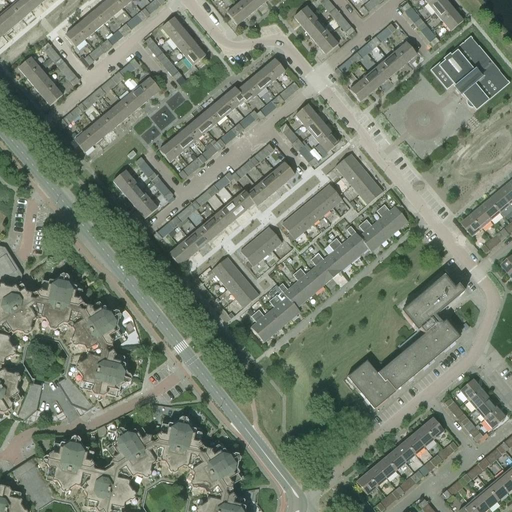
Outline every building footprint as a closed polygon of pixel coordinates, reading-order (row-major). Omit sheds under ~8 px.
[(19,0),(10,8),(21,21),(31,13),(19,0)] [(40,5),(36,0),(19,0),(31,13),(40,5)] [(113,17),(122,10),(113,0),(108,0),(102,5),(113,17)] [(113,0),(122,10),(131,2),(129,0),(113,0)] [(246,19),(255,11),(246,0),(243,0),(236,6),(246,19)] [(265,3),(262,0),(246,0),(255,11),(265,3)] [(447,3),(443,0),(431,0),(426,4),(434,13),(447,3)] [(442,23),(454,13),(447,3),(434,13),(442,23)] [(404,13),(410,8),(406,4),(400,9),(404,13)] [(103,25),(113,17),(102,5),(93,13),(103,25)] [(246,19),(236,6),(226,14),(236,27),(246,19)] [(364,16),(368,13),(363,7),(359,11),(364,16)] [(21,21),(10,8),(1,16),(12,29),(21,21)] [(293,18),(301,28),(314,17),(306,8),(293,18)] [(144,10),(140,13),(145,19),(149,16),(144,10)] [(329,15),(332,18),(338,13),(335,10),(329,15)] [(94,33),(103,25),(93,13),(83,21),(94,33)] [(145,19),(140,13),(137,16),(142,22),(145,19)] [(341,17),(338,13),(332,18),(335,22),(341,17)] [(454,13),(442,23),(450,33),(462,22),(454,13)] [(1,16),(0,16),(0,34),(2,37),(12,29),(1,16)] [(301,28),(309,37),(322,27),(314,17),(301,28)] [(161,29),(169,39),(181,29),(173,19),(161,29)] [(413,25),(416,28),(422,23),(419,20),(413,25)] [(83,21),(74,28),(84,41),(94,33),(83,21)] [(425,27),(422,23),(416,28),(419,32),(425,27)] [(125,25),(122,28),(127,34),(130,31),(125,25)] [(386,28),(391,34),(395,31),(390,25),(386,28)] [(309,37),(317,46),(329,36),(322,27),(309,37)] [(75,49),(84,41),(74,28),(64,36),(75,49)] [(127,34),(122,28),(118,31),(123,37),(127,34)] [(354,32),(351,28),(345,33),(348,37),(354,32)] [(176,48),(189,38),(181,29),(169,39),(176,48)] [(337,46),(329,36),(317,46),(325,56),(337,46)] [(462,44),(429,71),(446,91),(453,85),(455,88),(454,89),(460,96),(461,95),(466,101),(466,103),(466,104),(467,106),(468,107),(469,108),(470,109),(472,109),(475,112),(509,84),(470,37),(463,43),(464,43),(462,44)] [(184,58),(197,47),(189,38),(176,48),(184,58)] [(375,38),(371,41),(376,47),(380,44),(375,38)] [(143,44),(146,47),(152,42),(149,39),(143,44)] [(429,44),(432,47),(438,42),(435,39),(429,44)] [(107,41),(103,44),(108,50),(112,47),(107,41)] [(372,50),(376,47),(371,41),(367,44),(372,50)] [(45,53),(50,48),(47,44),(41,49),(45,53)] [(104,53),(108,50),(103,44),(99,47),(104,53)] [(405,44),(396,52),(406,64),(416,56),(405,44)] [(205,57),(197,47),(184,58),(192,67),(205,57)] [(386,59),(397,72),(406,64),(396,52),(386,59)] [(159,63),(165,58),(162,54),(156,59),(159,63)] [(356,54),(352,57),(357,63),(361,60),(356,54)] [(84,60),(89,66),(93,63),(88,57),(84,60)] [(354,66),(357,63),(352,57),(349,60),(354,66)] [(168,61),(165,58),(159,63),(162,66),(168,61)] [(18,69),(26,79),(38,68),(30,59),(18,69)] [(377,67),(388,80),(397,72),(386,59),(377,67)] [(54,65),(57,68),(63,63),(60,60),(54,65)] [(138,66),(134,60),(130,64),(135,70),(138,66)] [(274,60),(264,68),(275,81),(284,73),(274,60)] [(66,67),(63,63),(57,68),(60,72),(66,67)] [(368,75),(378,87),(388,80),(377,67),(368,75)] [(46,78),(38,68),(26,79),(33,88),(46,78)] [(265,89),(275,81),(264,68),(255,76),(265,89)] [(338,79),(342,75),(337,70),(333,73),(338,79)] [(118,73),(114,76),(119,82),(123,79),(118,73)] [(178,73),(172,78),(175,82),(181,77),(178,73)] [(358,83),(369,95),(378,87),(368,75),(358,83)] [(116,85),(119,82),(114,76),(111,79),(116,85)] [(265,89),(255,76),(246,84),(256,96),(265,89)] [(46,78),(33,88),(41,98),(54,87),(46,78)] [(73,87),(79,82),(76,78),(70,83),(73,87)] [(149,79),(139,87),(150,99),(159,91),(149,79)] [(369,95),(358,83),(349,91),(359,103),(369,95)] [(246,104),(256,96),(246,84),(237,92),(236,92),(244,101),(246,104)] [(290,87),(295,93),(298,89),(293,84),(290,87)] [(62,97),(54,87),(41,98),(49,107),(62,97)] [(140,107),(150,99),(139,87),(130,95),(140,107)] [(99,89),(96,92),(101,98),(104,95),(99,89)] [(234,89),(224,97),(235,109),(244,101),(236,92),(237,92),(234,89)] [(97,101),(101,98),(96,92),(92,95),(97,101)] [(131,115),(140,107),(130,95),(120,102),(131,115)] [(278,96),(274,99),(279,105),(283,102),(278,96)] [(224,97),(215,104),(225,117),(235,109),(224,97)] [(279,105),(274,99),(271,103),(276,109),(279,105)] [(121,123),(131,115),(120,102),(111,110),(121,123)] [(81,104),(77,108),(82,114),(86,110),(81,104)] [(215,104),(206,112),(216,125),(225,117),(215,104)] [(303,126),(315,116),(307,106),(295,116),(303,126)] [(78,117),(82,114),(77,108),(73,111),(78,117)] [(112,131),(121,123),(111,110),(102,118),(112,131)] [(206,112),(196,120),(207,132),(216,125),(206,112)] [(258,118),(256,115),(253,112),(250,115),(255,121),(258,118)] [(259,112),(256,115),(258,118),(261,121),(264,118),(259,112)] [(323,125),(315,116),(303,126),(311,135),(323,125)] [(103,138),(112,131),(102,118),(92,126),(103,138)] [(58,123),(63,129),(67,126),(62,120),(58,123)] [(196,120),(187,128),(197,140),(207,132),(196,120)] [(238,125),(234,128),(239,134),(243,131),(238,125)] [(279,130),(282,133),(288,128),(285,125),(279,130)] [(311,135),(319,145),(331,135),(323,125),(311,135)] [(93,146),(103,138),(92,126),(83,134),(93,146)] [(178,136),(182,140),(188,148),(197,140),(187,128),(178,136)] [(239,134),(234,128),(231,131),(236,137),(239,134)] [(93,146),(83,134),(73,142),(84,154),(93,146)] [(331,135),(319,145),(326,154),(339,144),(331,135)] [(178,136),(168,143),(179,156),(188,148),(182,140),(178,136)] [(219,140),(216,143),(221,149),(224,146),(219,140)] [(291,145),(295,149),(300,144),(297,140),(291,145)] [(169,164),(179,156),(168,143),(159,151),(169,164)] [(221,149),(216,143),(212,146),(217,152),(221,149)] [(304,147),(300,144),(295,149),(298,152),(304,147)] [(273,151),(268,145),(264,148),(269,154),(273,151)] [(127,156),(130,160),(135,155),(132,152),(127,156)] [(335,168),(343,178),(358,165),(350,155),(335,168)] [(201,156),(197,159),(202,165),(206,162),(201,156)] [(253,158),(249,161),(254,167),(258,164),(253,158)] [(144,162),(140,159),(134,164),(138,167),(144,162)] [(198,168),(202,165),(197,159),(193,162),(198,168)] [(307,164),(310,168),(316,163),(313,159),(307,164)] [(250,170),(254,167),(249,161),(245,164),(250,170)] [(274,172),(284,184),(294,176),(284,164),(274,172)] [(366,174),(358,165),(343,178),(351,187),(366,174)] [(112,182),(120,192),(133,181),(125,172),(112,182)] [(182,172),(178,175),(183,181),(187,178),(182,172)] [(274,172),(265,180),(275,192),(284,184),(274,172)] [(147,179),(150,183),(156,178),(153,174),(147,179)] [(229,183),(233,180),(231,177),(228,174),(224,177),(229,183)] [(234,174),(231,177),(233,180),(236,183),(239,180),(234,174)] [(374,184),(366,174),(351,187),(358,196),(374,184)] [(160,181),(156,178),(150,183),(154,186),(160,181)] [(265,180),(255,187),(266,200),(275,192),(265,180)] [(141,191),(133,181),(120,192),(128,201),(141,191)] [(374,184),(358,196),(367,206),(382,193),(374,184)] [(499,193),(510,206),(511,204),(511,189),(508,185),(499,193)] [(213,186),(209,189),(214,195),(218,192),(213,186)] [(329,186),(319,194),(332,209),(342,201),(329,186)] [(256,208),(266,200),(255,187),(246,195),(254,205),(253,205),(256,208)] [(210,199),(214,195),(209,189),(205,193),(210,199)] [(136,210),(148,200),(141,191),(128,201),(136,210)] [(244,212),(253,205),(254,205),(246,195),(244,192),(234,200),(244,212)] [(163,198),(166,201),(172,196),(169,193),(163,198)] [(489,201),(501,214),(510,206),(499,193),(489,201)] [(322,217),(332,209),(319,194),(310,202),(322,217)] [(157,210),(148,200),(136,210),(144,220),(157,210)] [(234,200),(225,208),(235,220),(244,212),(234,200)] [(480,209),(491,222),(501,214),(489,201),(480,209)] [(194,202),(190,205),(195,211),(199,208),(194,202)] [(313,225),(322,217),(310,202),(300,210),(313,225)] [(192,214),(195,211),(190,205),(187,208),(192,214)] [(380,209),(398,231),(407,223),(394,208),(389,212),(384,206),(380,209)] [(215,216),(226,228),(235,220),(225,208),(215,216)] [(381,219),(376,223),(389,238),(398,231),(380,209),(376,212),(381,219)] [(470,216),(482,230),(491,222),(480,209),(470,216)] [(291,217),(304,233),(313,225),(300,210),(291,217)] [(215,216),(206,223),(216,236),(226,228),(215,216)] [(482,230),(470,216),(461,225),(472,238),(482,230)] [(294,241),(304,233),(291,217),(281,226),(294,241)] [(175,218),(172,221),(177,227),(180,224),(175,218)] [(173,230),(177,227),(172,221),(168,224),(173,230)] [(389,238),(376,223),(371,227),(366,221),(362,224),(380,246),(389,238)] [(207,244),(216,236),(206,223),(196,231),(207,244)] [(363,234),(358,238),(368,249),(367,250),(371,253),(380,246),(362,224),(358,227),(363,234)] [(358,238),(350,228),(346,231),(351,237),(346,242),(359,257),(367,250),(368,249),(358,238)] [(259,237),(271,252),(281,244),(268,229),(259,237)] [(504,230),(500,233),(505,239),(509,236),(504,230)] [(187,239),(198,252),(207,244),(196,231),(187,239)] [(161,239),(156,233),(153,237),(158,243),(161,239)] [(501,242),(505,239),(500,233),(496,236),(501,242)] [(262,260),(271,252),(259,237),(249,245),(262,260)] [(188,259),(198,252),(187,239),(178,247),(188,259)] [(336,240),(332,243),(350,264),(359,257),(346,242),(341,246),(336,240)] [(350,264),(332,243),(328,246),(333,252),(328,257),(341,272),(350,264)] [(262,260),(249,245),(240,253),(252,268),(262,260)] [(22,288),(20,284),(22,275),(13,261),(5,248),(0,246),(0,291),(4,289),(11,290),(14,288),(15,288),(17,290),(21,287),(22,288)] [(481,249),(486,255),(490,252),(485,246),(481,249)] [(188,259),(178,247),(168,255),(179,267),(188,259)] [(318,255),(314,258),(332,279),(341,272),(328,257),(323,261),(318,255)] [(511,256),(500,266),(509,276),(511,273),(511,256)] [(332,279),(314,258),(310,261),(315,267),(310,272),(323,287),(332,279)] [(211,272),(219,281),(234,268),(226,259),(211,272)] [(234,268),(219,281),(227,291),(242,278),(234,268)] [(300,270),(296,273),(314,295),(323,287),(310,272),(305,276),(300,270)] [(314,295),(296,273),(292,276),(297,282),(292,287),(305,302),(314,295)] [(227,291),(235,300),(250,287),(242,278),(227,291)] [(38,299),(34,301),(36,308),(35,312),(37,316),(40,316),(40,319),(40,320),(44,321),(48,327),(57,329),(63,325),(66,326),(68,325),(68,323),(71,324),(75,322),(76,318),(80,312),(78,308),(81,306),(82,304),(79,300),(81,293),(80,293),(75,291),(76,289),(75,288),(71,287),(67,282),(59,280),(53,283),(49,282),(48,283),(48,285),(43,284),(42,284),(40,291),(36,294),(36,295),(38,299)] [(376,379),(373,375),(363,364),(346,378),(351,385),(354,383),(362,392),(359,394),(369,406),(372,404),(376,409),(396,392),(395,391),(400,387),(401,388),(411,379),(410,378),(415,374),(421,369),(422,371),(432,362),(431,360),(442,352),(443,353),(454,344),(452,343),(456,340),(455,339),(457,337),(445,322),(441,325),(433,315),(457,295),(459,297),(463,294),(464,293),(457,286),(457,287),(454,290),(445,280),(440,284),(438,281),(426,291),(428,294),(424,298),(419,302),(417,299),(405,309),(407,312),(402,316),(414,331),(419,327),(421,329),(419,331),(423,336),(425,334),(427,336),(376,379)] [(278,288),(286,298),(296,310),(296,309),(305,302),(292,287),(287,291),(282,285),(278,288)] [(36,308),(34,301),(30,300),(31,296),(30,295),(26,294),(22,288),(21,287),(17,290),(15,288),(14,288),(11,290),(4,289),(0,291),(0,330),(4,331),(6,334),(9,332),(11,335),(12,335),(16,333),(22,335),(30,330),(31,323),(35,321),(35,320),(34,318),(37,316),(35,312),(36,308)] [(250,287),(235,300),(243,310),(258,297),(250,287)] [(286,298),(281,302),(276,296),(272,299),(290,321),(299,313),(296,309),(296,310),(286,298)] [(274,309),(268,313),(281,328),(290,321),(272,299),(268,303),(274,309)] [(89,352),(90,354),(94,352),(98,353),(106,351),(107,347),(110,348),(111,347),(112,343),(119,339),(119,338),(116,334),(118,333),(118,331),(116,328),(118,321),(113,314),(107,312),(104,309),(103,308),(101,309),(99,305),(98,305),(91,309),(87,308),(85,308),(85,312),(80,312),(76,318),(75,322),(71,324),(73,327),(72,328),(71,329),(73,333),(72,339),(77,347),(83,349),(86,352),(87,353),(89,352)] [(258,311),(254,314),(272,336),(281,328),(268,313),(263,317),(258,311)] [(263,344),(272,336),(254,314),(254,315),(251,317),(250,318),(256,324),(250,328),(263,344)] [(95,407),(97,398),(93,397),(90,392),(83,391),(82,390),(83,385),(81,385),(80,383),(81,379),(78,374),(80,365),(86,362),(86,358),(87,357),(89,358),(90,354),(89,352),(87,353),(86,352),(83,349),(77,347),(72,339),(73,333),(71,329),(72,328),(73,327),(71,324),(68,323),(68,325),(66,326),(63,325),(57,329),(48,327),(44,321),(40,320),(40,319),(40,316),(37,316),(34,318),(35,320),(35,321),(31,323),(30,330),(22,335),(16,333),(12,335),(11,335),(9,332),(6,334),(5,338),(8,339),(9,340),(8,344),(12,349),(9,358),(4,362),(3,366),(1,367),(0,366),(0,371),(0,372),(3,371),(4,371),(6,375),(12,377),(17,385),(16,391),(18,394),(18,396),(16,397),(18,401),(18,403),(12,406),(11,411),(7,413),(13,422),(23,424),(36,412),(40,396),(42,386),(33,384),(34,380),(32,380),(23,366),(26,349),(40,341),(57,344),(66,358),(62,374),(60,375),(63,380),(55,384),(61,392),(70,407),(86,413),(95,407)] [(0,366),(1,367),(3,366),(4,362),(9,358),(12,349),(8,344),(9,340),(8,339),(5,338),(6,334),(4,331),(0,330),(0,366)] [(119,339),(112,343),(113,345),(115,348),(126,342),(123,337),(119,339)] [(108,355),(106,351),(98,353),(94,352),(90,354),(89,358),(87,357),(86,358),(86,362),(80,365),(78,374),(81,379),(80,383),(81,385),(83,385),(82,390),(83,391),(90,392),(93,397),(97,398),(102,399),(106,396),(113,398),(114,397),(115,393),(117,393),(119,392),(119,388),(125,385),(127,376),(124,370),(125,367),(124,365),(122,365),(123,360),(122,359),(115,357),(112,353),(111,353),(108,355)] [(0,372),(0,371),(0,415),(3,416),(7,413),(11,411),(12,406),(18,403),(18,401),(16,397),(18,396),(18,394),(16,391),(17,385),(12,377),(6,375),(4,371),(3,371),(0,372)] [(459,392),(467,402),(480,390),(472,380),(459,392)] [(488,400),(480,390),(467,402),(475,411),(488,400)] [(444,404),(447,408),(453,403),(450,399),(444,404)] [(496,409),(488,400),(475,411),(483,421),(496,409)] [(496,409),(483,421),(491,430),(504,419),(496,409)] [(457,420),(460,424),(466,419),(463,415),(457,420)] [(422,427),(433,441),(443,432),(432,419),(422,427)] [(469,422),(466,419),(460,424),(463,427),(469,422)] [(158,442),(154,444),(155,452),(157,455),(157,459),(160,460),(159,462),(160,463),(164,464),(167,469),(177,472),(182,468),(186,469),(187,469),(188,466),(191,467),(192,463),(196,461),(200,455),(198,451),(201,449),(201,447),(199,443),(200,436),(199,435),(195,434),(195,432),(195,431),(190,430),(187,425),(178,423),(172,426),(168,425),(167,426),(167,428),(162,427),(161,427),(160,435),(156,437),(155,439),(158,442)] [(433,441),(422,427),(413,435),(424,449),(433,441)] [(112,465),(112,468),(119,473),(122,477),(126,478),(129,477),(131,478),(133,478),(135,476),(142,478),(149,473),(151,466),(154,464),(155,463),(154,461),(157,459),(157,455),(155,452),(154,444),(150,443),(151,440),(150,438),(145,437),(141,431),(140,431),(136,433),(135,432),(133,431),(130,433),(123,432),(116,437),(114,443),(111,446),(111,447),(112,449),(108,451),(108,453),(112,459),(111,464),(111,465),(112,465)] [(479,434),(473,439),(476,443),(477,442),(482,438),(479,434)] [(424,449),(413,435),(403,443),(414,456),(424,449)] [(482,438),(477,442),(479,445),(488,437),(486,435),(482,438)] [(81,483),(85,484),(88,482),(89,477),(94,471),(92,468),(93,468),(93,467),(91,463),(92,456),(92,455),(87,453),(88,452),(87,450),(83,449),(79,444),(70,442),(65,446),(61,445),(60,445),(59,447),(54,446),(53,447),(52,454),(48,457),(47,461),(46,466),(48,470),(47,477),(47,478),(52,480),(52,481),(52,483),(56,484),(60,489),(69,491),(74,488),(78,489),(79,488),(81,483)] [(403,443),(394,451),(405,464),(414,456),(403,443)] [(453,452),(457,449),(452,443),(448,446),(453,452)] [(503,443),(499,447),(504,453),(508,449),(503,443)] [(501,456),(504,453),(499,447),(496,450),(501,456)] [(204,455),(200,455),(196,461),(192,463),(191,467),(193,470),(191,471),(191,472),(193,476),(193,482),(197,490),(203,491),(205,495),(206,495),(208,494),(210,496),(214,497),(218,495),(225,494),(227,490),(230,491),(231,490),(232,485),(238,481),(239,480),(236,476),(238,475),(238,473),(236,470),(237,464),(233,456),(226,455),(224,451),(223,451),(221,452),(218,448),(217,448),(211,452),(206,451),(205,451),(204,455)] [(384,459),(395,472),(405,464),(394,451),(384,459)] [(436,456),(433,459),(438,465),(441,462),(436,456)] [(46,466),(47,461),(34,458),(20,466),(6,475),(3,489),(8,490),(11,494),(18,495),(19,497),(18,501),(20,502),(21,503),(20,507),(23,511),(96,511),(95,510),(87,508),(87,507),(88,502),(85,502),(85,501),(86,497),(82,491),(83,489),(86,487),(85,484),(81,483),(79,488),(78,489),(74,488),(69,491),(60,489),(56,484),(52,483),(52,481),(52,480),(47,478),(47,477),(48,470),(46,466)] [(199,511),(200,508),(205,505),(206,501),(207,500),(209,500),(210,496),(208,494),(206,495),(205,495),(203,491),(197,490),(193,482),(193,476),(191,472),(191,471),(193,470),(191,467),(188,466),(187,469),(186,469),(182,468),(177,472),(167,469),(164,464),(160,463),(159,462),(160,460),(157,459),(154,461),(155,463),(154,464),(151,466),(149,473),(142,478),(135,476),(133,478),(131,478),(129,477),(126,478),(126,481),(128,482),(128,483),(128,487),(131,493),(129,502),(124,505),(123,509),(122,510),(119,510),(119,511),(199,511)] [(375,467),(386,480),(395,472),(384,459),(375,467)] [(434,468),(438,465),(433,459),(429,462),(434,468)] [(484,459),(480,462),(485,468),(489,465),(484,459)] [(482,472),(485,468),(480,462),(477,466),(482,472)] [(365,475),(376,488),(386,480),(375,467),(365,475)] [(103,473),(94,471),(89,477),(88,482),(85,484),(86,487),(83,489),(82,491),(86,497),(85,501),(85,502),(88,502),(87,507),(87,508),(95,510),(96,511),(119,511),(119,510),(122,510),(123,509),(124,505),(129,502),(131,493),(128,487),(128,483),(128,482),(126,481),(126,478),(122,477),(119,473),(112,468),(103,473)] [(417,472),(414,475),(419,481),(422,478),(417,472)] [(511,490),(511,480),(505,473),(496,481),(507,494),(511,490)] [(376,488),(365,475),(355,483),(366,496),(376,488)] [(415,484),(419,481),(414,475),(410,478),(415,484)] [(465,475),(461,478),(466,484),(470,481),(465,475)] [(463,487),(466,484),(461,478),(458,481),(463,487)] [(507,494),(496,481),(486,489),(497,502),(507,494)] [(23,511),(20,507),(21,503),(20,502),(18,501),(19,497),(18,495),(11,494),(8,490),(3,489),(0,487),(0,511),(23,511)] [(398,488),(395,491),(400,497),(403,494),(398,488)] [(488,510),(497,502),(486,489),(477,497),(488,510)] [(396,500),(400,497),(395,491),(391,494),(396,500)] [(447,500),(451,497),(446,491),(442,495),(447,500)] [(228,498),(225,494),(218,495),(214,497),(210,496),(209,500),(207,500),(206,501),(205,505),(200,508),(199,511),(244,511),(245,509),(244,508),(242,507),(243,503),(242,502),(235,500),(232,496),(231,495),(228,498)] [(467,505),(473,511),(485,511),(488,510),(477,497),(467,505)] [(418,506),(421,509),(427,504),(424,501),(418,506)]
